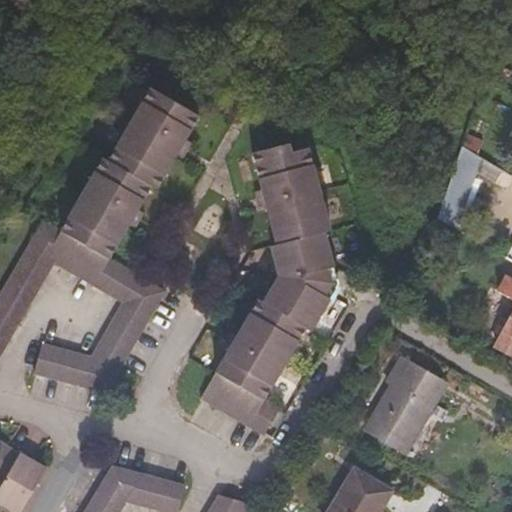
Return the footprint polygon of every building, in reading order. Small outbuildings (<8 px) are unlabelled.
[(133,270),(127,267),(109,257),(129,223),(137,209),(157,173),(164,177),(184,142),(192,127),(213,93),(165,65),(116,147),(112,144),(61,230),(44,220),(0,296),(0,355),(56,262),(118,298),(133,270)] [(199,131),(192,127),(184,142),(190,146),(199,131)] [(459,146),(438,214),(460,222),(482,153),(459,146)] [(340,257),(347,254),(338,218),(341,217),(326,159),(310,163),(308,155),(271,165),(277,192),(281,207),(287,232),(282,233),(290,262),(267,300),(263,298),(244,331),(235,346),(207,394),(271,430),(285,404),(270,395),(310,325),(315,328),(338,289),(336,280),(343,268),(340,257)] [(494,181),(501,168),(489,161),(481,174),(494,181)] [(273,209),(281,207),(277,192),(270,194),(273,209)] [(145,213),(137,209),(129,223),(136,226),(145,213)] [(452,225),(438,217),(426,242),(438,249),(452,225)] [(350,267),(347,254),(340,257),(343,268),(336,280),(338,289),(350,267)] [(141,275),(133,270),(118,298),(125,301),(141,275)] [(167,291),(141,275),(125,301),(93,357),(43,343),(35,373),(107,393),(167,291)] [(511,278),(507,276),(500,289),(511,296),(511,315),(495,345),(511,354),(511,278)] [(229,342),(235,346),(244,331),(238,327),(229,342)] [(405,453),(448,382),(402,354),(386,381),(391,384),(365,428),(405,453)] [(0,475),(5,477),(21,451),(4,441),(0,440),(0,475)] [(19,511),(47,466),(21,451),(5,477),(0,485),(0,500),(19,511)] [(104,480),(128,495),(141,474),(112,465),(104,480)] [(379,511),(394,489),(356,467),(327,511),(379,511)] [(128,495),(125,501),(171,511),(178,511),(185,485),(141,474),(128,495)] [(96,492),(121,507),(125,501),(128,495),(104,480),(96,492)] [(88,505),(99,511),(118,511),(121,507),(96,492),(88,505)] [(250,501),(236,497),(227,511),(263,511),(267,507),(250,501)]
